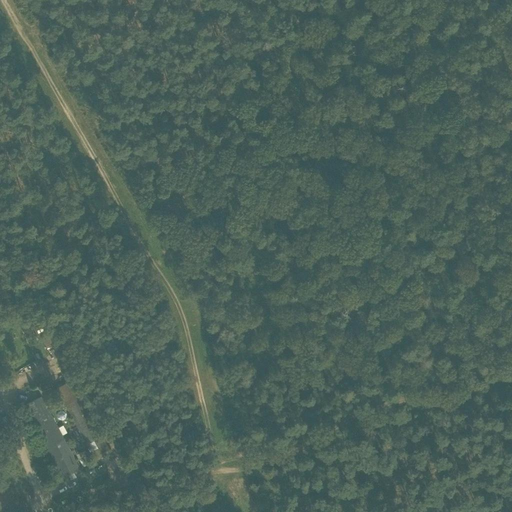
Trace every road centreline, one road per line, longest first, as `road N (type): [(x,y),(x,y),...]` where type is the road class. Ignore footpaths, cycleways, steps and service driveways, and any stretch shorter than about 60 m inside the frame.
road 1 (track): [(219,470),(178,304),(3,0)]
road 2 (track): [(511,369),(376,405),(298,449),(219,470)]
road 3 (track): [(219,470),(105,511)]
